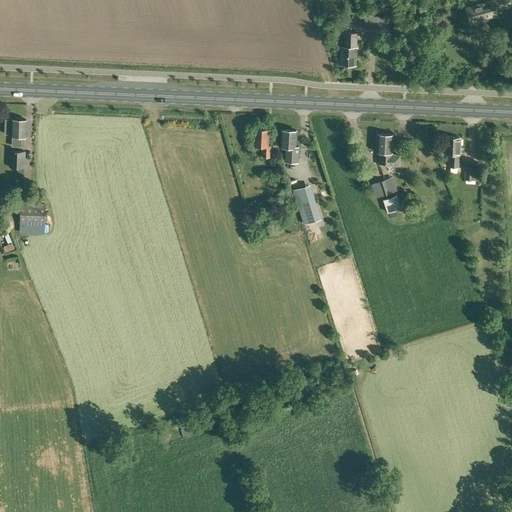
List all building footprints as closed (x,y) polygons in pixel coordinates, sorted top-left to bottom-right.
[(479,23),(486,20),(486,19),(498,15),(496,9),(511,5),(509,0),(490,0),(466,7),(471,23),(479,21),(479,23)] [(390,34),(391,23),(391,17),(371,15),(370,22),(370,33),(390,34)] [(357,47),(358,32),(344,32),(344,46),(341,46),(340,64),(356,64),(357,47)] [(6,120),(6,134),(13,134),(13,136),(13,146),(22,146),(22,136),(26,136),(27,119),(20,119),(19,118),(16,118),(15,119),(13,119),(13,120),(6,120)] [(271,157),(271,145),(268,145),(269,129),(256,128),(255,145),(262,146),(262,156),(271,157)] [(284,161),(299,161),(299,146),(296,146),(296,130),(282,129),(281,146),(285,146),(284,161)] [(400,166),(401,154),(393,154),(394,134),(377,133),(377,152),(379,152),(379,165),(400,166)] [(459,167),(460,154),(459,154),(460,137),(446,136),(446,153),(449,153),(449,167),(459,167)] [(25,167),(26,151),(9,150),(9,167),(25,167)] [(480,180),(481,168),(475,167),(475,166),(465,165),(464,180),(466,180),(466,183),(474,183),(474,180),(480,180)] [(382,195),(397,190),(392,176),(377,181),(382,195)] [(321,219),(310,185),(294,190),(305,224),(321,219)] [(387,213),(388,212),(401,208),(397,194),(383,199),(387,213)] [(45,233),(46,203),(20,202),(20,233),(45,233)] [(12,242),(8,244),(3,246),(5,252),(14,248),(12,242)]
